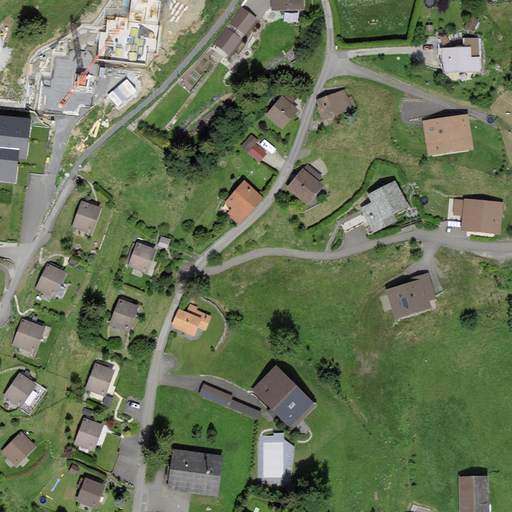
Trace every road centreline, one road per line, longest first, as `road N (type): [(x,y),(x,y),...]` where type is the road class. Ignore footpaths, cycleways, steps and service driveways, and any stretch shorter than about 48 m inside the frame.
road 1 (residential): [(511,248),(417,234),(327,256),(267,251),(210,271),(195,265)]
road 2 (residential): [(195,265),(255,219),(292,161),(330,60),(324,0)]
road 3 (residential): [(135,511),(155,367),(195,265)]
road 4 (residential): [(0,309),(69,186)]
